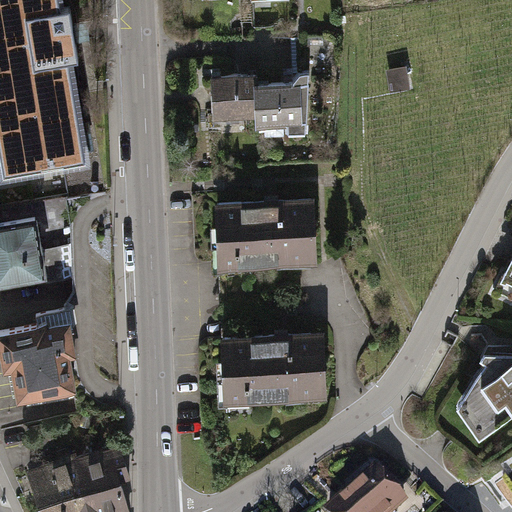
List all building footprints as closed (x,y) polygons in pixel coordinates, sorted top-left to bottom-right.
[(69,0),(0,0),(0,145),(6,181),(98,164),(69,0)] [(304,81),(258,83),(260,131),(306,129),(304,81)] [(258,83),(215,85),(216,132),(260,131),(258,83)] [(308,187),(208,191),(211,269),(311,266),(308,187)] [(0,286),(51,278),(41,217),(0,224),(0,286)] [(499,280),(490,295),(511,307),(511,255),(506,267),(499,280)] [(72,325),(69,309),(37,315),(39,327),(42,342),(51,394),(79,389),(73,356),(78,355),(75,337),(72,325)] [(39,327),(0,333),(0,339),(6,371),(12,370),(18,400),(51,394),(42,342),(39,327)] [(320,351),(216,353),(217,403),(320,402),(320,351)] [(491,363),(462,409),(484,443),(511,420),(511,354),(491,352),(484,359),(491,363)] [(119,441),(69,456),(81,495),(122,482),(131,480),(119,441)] [(69,456),(30,468),(42,507),(81,495),(69,456)] [(381,469),(332,511),(403,511),(411,505),(381,469)] [(81,495),(42,507),(43,511),(131,511),(122,482),(81,495)]
